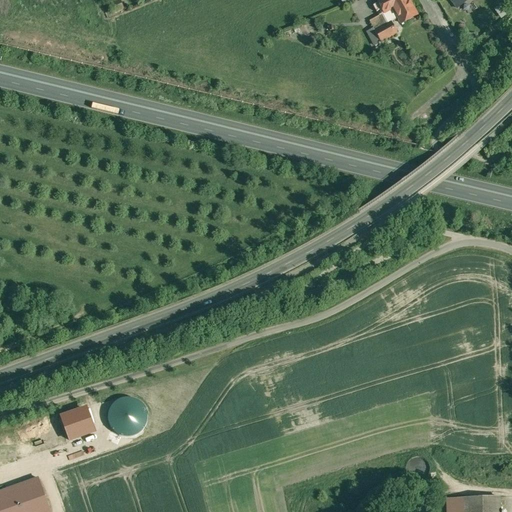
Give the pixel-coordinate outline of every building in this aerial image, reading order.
[(384,0),(373,6),(379,16),(382,14),(393,8),(401,23),(416,15),(408,0),(384,0)] [(123,9),(120,2),(112,5),(115,13),(123,9)] [(379,16),(369,21),(374,30),(386,23),(382,14),(379,16)] [(313,21),(300,27),(304,37),(318,32),(313,21)] [(386,23),(374,30),(381,42),(397,33),(391,21),(386,23)] [(478,34),(470,33),(469,42),(477,42),(478,34)] [(500,511),(499,498),(464,499),(464,511),(500,511)]
